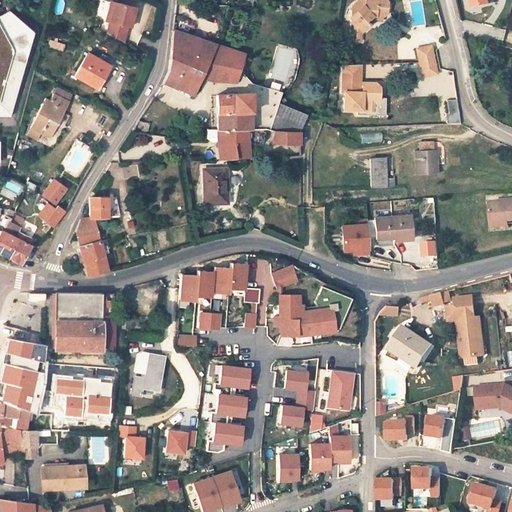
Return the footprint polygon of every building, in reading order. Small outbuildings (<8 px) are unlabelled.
[(0,0),(0,116),(11,116),(34,32),(9,11),(0,16),(0,0)] [(63,0),(56,0),(54,13),(62,14),(65,0),(63,0)] [(358,0),(353,5),(357,10),(352,14),(349,17),(352,20),(351,40),(360,40),(361,31),(369,24),(366,21),(373,16),(381,16),(386,13),(386,1),(385,0),(358,0)] [(124,26),(129,27),(133,8),(109,2),(102,33),(121,42),(124,26)] [(216,45),(173,30),(168,72),(181,78),(197,86),(201,79),(216,45)] [(52,43),(49,42),(47,47),(63,52),(64,47),(55,44),(52,43)] [(245,55),(216,45),(201,79),(213,81),(216,70),(240,71),(245,55)] [(430,45),(416,48),(419,60),(433,59),(430,45)] [(110,66),(87,54),(74,77),(96,90),(110,66)] [(433,59),(419,60),(422,76),(436,73),(433,59)] [(359,83),(359,82),(359,64),(342,65),(342,91),(344,91),(346,91),(346,83),(359,83)] [(240,71),(216,70),(213,81),(219,82),(237,82),(239,76),(240,71)] [(181,78),(168,72),(162,82),(176,89),(181,78)] [(197,86),(181,78),(176,89),(194,95),(197,86)] [(346,91),(344,91),(344,109),(357,110),(366,110),(372,110),(372,101),(377,102),(379,98),(379,97),(379,87),(375,82),(359,82),(359,83),(346,83),(346,91)] [(251,93),(216,96),(218,130),(247,130),(251,130),(269,130),(277,103),(281,92),(252,83),(251,93)] [(71,96),(57,89),(54,95),(68,102),(71,96)] [(49,100),(44,98),(29,129),(29,130),(40,135),(43,128),(53,133),(68,102),(54,95),(52,94),(49,100)] [(377,102),(372,101),(372,110),(366,110),(366,114),(383,114),(383,97),(379,97),(379,98),(377,102)] [(457,99),(445,100),(447,124),(459,124),(457,99)] [(306,116),(277,103),(274,130),(299,131),(306,116)] [(106,132),(113,121),(101,114),(95,125),(106,132)] [(53,133),(43,128),(40,135),(50,140),(53,133)] [(40,135),(29,130),(26,136),(36,141),(40,135)] [(247,130),(218,130),(218,145),(233,145),(235,157),(239,157),(248,157),(247,130)] [(299,131),(274,130),(271,143),(299,145),(299,131)] [(361,143),(382,142),(381,132),(361,133),(361,143)] [(419,150),(415,150),(415,174),(437,173),(436,149),(433,149),(433,142),(419,142),(419,150)] [(233,145),(218,145),(220,159),(235,157),(233,145)] [(385,158),(370,158),(371,186),(394,185),(394,178),(386,178),(385,158)] [(225,168),(204,169),(205,203),(226,202),(225,168)] [(18,193),(22,186),(10,180),(6,186),(18,193)] [(36,186),(28,181),(25,186),(26,187),(33,190),(36,186)] [(65,190),(53,181),(42,195),(55,204),(65,190)] [(33,190),(26,187),(24,191),(32,195),(34,191),(33,190)] [(14,200),(16,194),(4,188),(1,193),(14,200)] [(109,197),(111,217),(118,217),(117,196),(109,197)] [(79,218),(75,230),(88,276),(107,270),(94,218),(107,217),(106,197),(89,197),(90,218),(79,218)] [(511,200),(490,202),(492,226),(509,225),(509,221),(511,220),(511,200)] [(47,204),(38,216),(53,227),(64,212),(56,206),(54,209),(47,204)] [(10,221),(11,218),(0,212),(0,230),(2,231),(8,219),(10,221)] [(13,215),(11,218),(21,223),(22,220),(13,215)] [(409,216),(374,218),(375,239),(394,238),(394,234),(411,233),(409,216)] [(0,230),(0,253),(9,258),(17,240),(15,239),(13,238),(16,232),(20,226),(10,221),(8,219),(2,231),(0,230)] [(367,223),(341,225),(343,252),(352,252),(352,257),(370,256),(367,223)] [(15,239),(17,240),(9,258),(14,261),(21,264),(30,246),(28,244),(30,239),(19,233),(15,239)] [(437,242),(421,243),(422,257),(437,256),(437,242)] [(236,263),(229,263),(228,268),(227,288),(243,289),(245,266),(236,266),(236,263)] [(271,273),(276,288),(296,280),(291,264),(271,273)] [(211,292),(227,293),(227,288),(228,268),(221,267),(221,270),(212,269),(212,271),(212,273),(211,292)] [(204,271),(196,270),(196,275),(194,296),(210,297),(211,292),(212,273),(203,273),(204,271)] [(178,299),(194,300),(194,296),(196,275),(189,274),(189,277),(180,276),(178,299)] [(331,307),(334,330),(340,330),(348,308),(354,298),(324,285),(316,301),(320,309),(331,307)] [(244,327),(256,327),(257,303),(259,303),(260,290),(244,289),(244,301),(252,302),(252,312),(245,312),(244,327)] [(101,293),(54,292),(54,346),(54,348),(113,349),(113,324),(113,318),(113,293),(101,293)] [(432,295),(435,306),(445,303),(442,292),(432,295)] [(278,294),(279,315),(279,326),(280,335),(299,335),(334,330),(331,307),(320,309),(303,311),(299,311),(299,303),(298,295),(278,294)] [(214,295),(212,309),(218,310),(220,296),(214,295)] [(455,306),(473,304),(473,296),(454,298),(455,306)] [(455,306),(445,307),(447,321),(457,320),(461,357),(481,355),(478,334),(481,334),(480,317),(475,317),(473,304),(455,306)] [(381,315),(397,316),(398,307),(382,305),(381,315)] [(199,329),(208,329),(209,314),(200,314),(199,329)] [(209,314),(208,329),(217,328),(218,314),(209,314)] [(404,326),(389,348),(406,360),(417,368),(430,349),(420,342),(422,339),(404,326)] [(179,336),(178,347),(193,346),(194,336),(179,336)] [(9,365),(37,372),(39,362),(46,363),(47,347),(9,339),(6,354),(12,355),(9,365)] [(422,339),(420,342),(430,349),(432,345),(422,339)] [(149,353),(146,372),(145,378),(140,377),(135,376),(132,393),(141,395),(142,387),(158,390),(164,356),(149,353)] [(406,360),(402,366),(414,374),(417,368),(406,360)] [(7,384),(3,402),(18,407),(28,411),(37,414),(44,386),(44,374),(37,372),(9,365),(5,364),(1,382),(7,384)] [(246,387),(248,369),(221,365),(219,384),(214,383),(213,394),(217,395),(215,413),(211,412),(209,423),(214,424),(211,442),(207,442),(206,451),(215,453),(223,450),(224,443),(239,444),(241,426),(226,424),(227,414),(242,416),(245,397),(230,395),(231,386),(246,387)] [(308,373),(286,370),(283,389),(297,391),(295,406),(282,404),(279,424),(301,427),(304,409),(311,410),(313,390),(306,389),(308,373)] [(356,373),(330,370),(326,407),(351,411),(356,373)] [(453,377),(454,392),(463,391),(462,376),(453,377)] [(85,380),(56,377),(53,407),(60,407),(65,411),(64,416),(82,419),(84,395),(85,380)] [(509,386),(505,384),(475,387),(476,409),(501,407),(511,412),(511,389),(511,390),(509,388),(509,386)] [(84,395),(82,419),(97,420),(98,415),(109,416),(111,397),(84,395)] [(3,402),(0,400),(0,425),(6,427),(8,426),(9,417),(17,419),(16,425),(25,426),(28,411),(18,407),(3,402)] [(386,415),(386,400),(375,400),(375,414),(386,415)] [(407,439),(407,433),(415,433),(415,416),(407,416),(407,421),(385,421),(385,439),(407,439)] [(428,416),(424,437),(442,439),(440,450),(450,451),(455,420),(444,418),(428,416)] [(17,419),(9,417),(8,426),(16,428),(16,425),(17,419)] [(338,424),(329,427),(329,444),(329,463),(352,463),(352,435),(338,434),(338,424)] [(6,427),(0,425),(0,452),(23,450),(23,447),(20,447),(19,430),(19,429),(16,428),(8,426),(6,427)] [(145,438),(136,438),(136,427),(120,426),(119,438),(126,438),(126,458),(144,459),(145,438)] [(35,430),(19,430),(20,447),(23,447),(36,446),(35,430)] [(186,431),(186,433),(170,431),(168,453),(186,455),(187,445),(194,446),(196,432),(186,431)] [(329,444),(310,444),(310,471),(328,471),(329,463),(329,444)] [(23,447),(23,450),(24,458),(36,457),(36,446),(23,447)] [(298,454),(278,455),(279,481),(299,480),(298,454)] [(43,467),(41,467),(42,489),(84,487),(83,465),(68,466),(43,467)] [(432,467),(414,467),(414,487),(431,487),(432,476),(432,467)] [(191,483),(200,511),(204,511),(212,509),(212,508),(226,504),(227,505),(238,501),(228,471),(191,483)] [(440,476),(432,476),(431,487),(431,495),(440,495),(440,476)] [(393,478),(376,478),(376,499),(394,499),(394,494),(402,494),(402,478),(393,478)] [(176,480),(166,482),(168,490),(178,488),(176,480)] [(497,490),(475,484),(470,503),(491,509),(490,511),(499,511),(502,502),(494,500),(497,490)] [(32,502),(0,498),(0,508),(1,511),(49,511),(50,510),(45,507),(32,502)]
